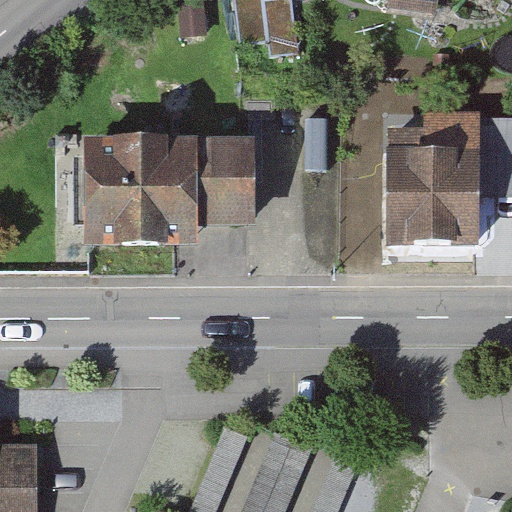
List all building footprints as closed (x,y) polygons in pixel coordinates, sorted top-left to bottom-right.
[(204,0),(199,0),(178,3),(182,42),(209,39),(204,0)] [(265,0),(234,0),(241,50),(270,45),(272,62),(301,58),(294,3),(267,6),(265,0)] [(391,0),(390,16),(439,19),(440,0),(391,0)] [(481,143),(388,143),(388,258),(481,257),(481,143)] [(256,151),(85,153),(86,260),(200,259),(201,239),(257,238),(256,151)] [(221,511),(250,444),(224,433),(192,511),(221,511)] [(291,511),(317,455),(275,438),(244,511),(291,511)] [(342,511),(367,452),(345,443),(316,511),(342,511)] [(0,511),(40,511),(39,451),(0,452),(0,511)]
